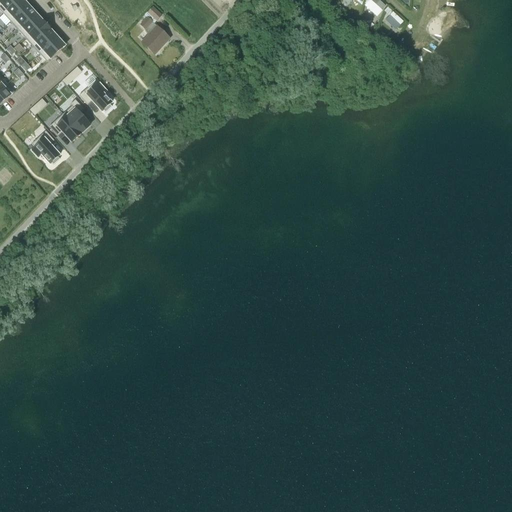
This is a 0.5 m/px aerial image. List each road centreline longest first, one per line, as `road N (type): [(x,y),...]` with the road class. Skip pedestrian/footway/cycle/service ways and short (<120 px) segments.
road 1 (residential): [(0,254),(240,0)]
road 2 (residential): [(36,0),(81,52),(0,122)]
